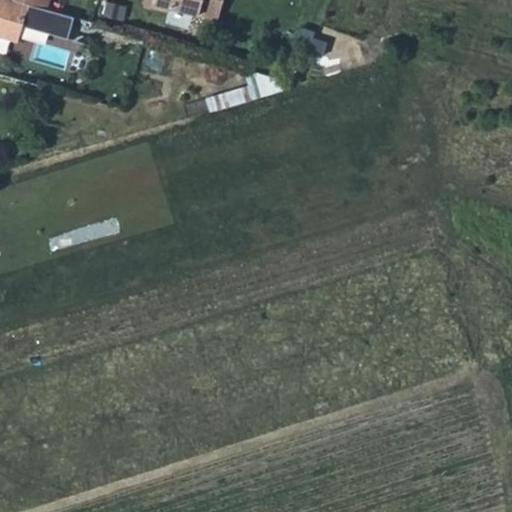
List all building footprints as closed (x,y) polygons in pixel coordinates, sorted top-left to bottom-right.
[(0,0),(0,34),(17,40),(22,24),(67,37),(74,14),(46,6),(25,0),(0,0)] [(146,0),(145,3),(170,9),(170,6),(200,13),(203,0),(207,0),(223,4),(223,0),(146,0)] [(207,0),(203,0),(200,13),(219,19),(223,4),(207,0)] [(101,4),(101,16),(125,16),(125,4),(101,4)] [(283,75),(254,67),(259,82),(263,94),(287,87),(283,75)] [(263,94),(259,82),(215,95),(219,107),(263,94)]
